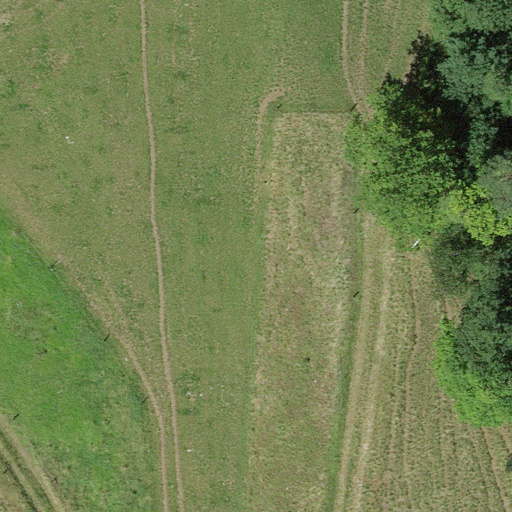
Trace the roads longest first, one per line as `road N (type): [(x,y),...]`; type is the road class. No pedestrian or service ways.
road 1 (track): [(350,511),(424,131)]
road 2 (track): [(424,131),(466,0)]
